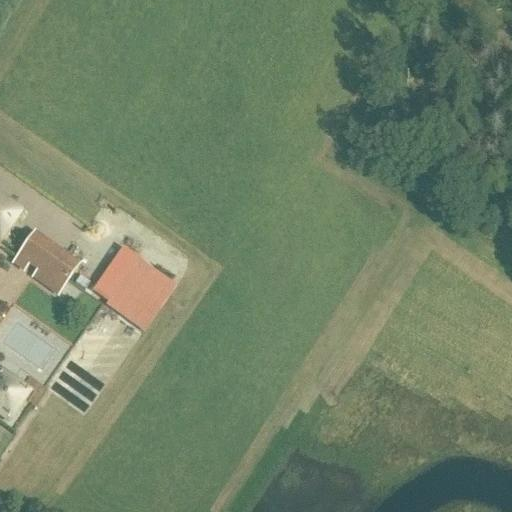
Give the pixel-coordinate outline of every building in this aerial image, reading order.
[(0,244),(19,218),(0,204),(0,244)] [(34,238),(15,266),(25,273),(28,269),(35,274),(32,278),(57,296),(77,268),(34,238)] [(152,333),(184,286),(129,247),(96,294),(152,333)] [(0,338),(0,344),(50,382),(72,353),(19,314),(0,338)] [(26,394),(0,375),(0,415),(7,420),(26,394)]
